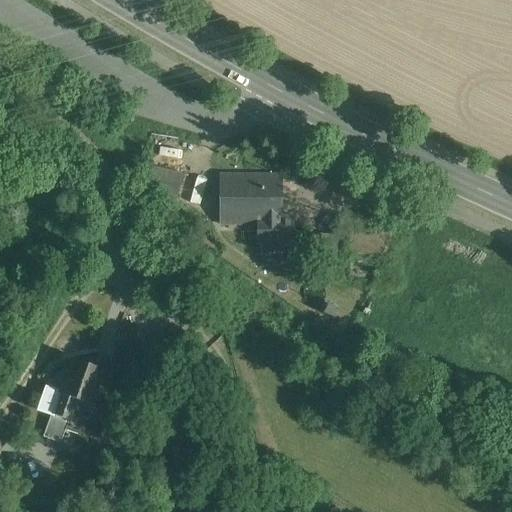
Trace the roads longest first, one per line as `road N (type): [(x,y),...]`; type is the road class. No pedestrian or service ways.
road 1 (primary): [(126,0),(511,202)]
road 2 (track): [(192,511),(117,241)]
road 3 (track): [(117,241),(109,178),(0,78)]
